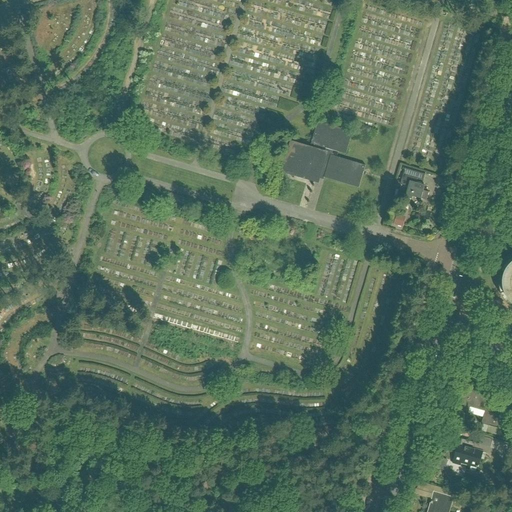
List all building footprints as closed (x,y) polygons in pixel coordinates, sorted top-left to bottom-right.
[(236,52),(259,60),(261,53),(239,45),(236,52)] [(191,47),(190,51),(207,55),(208,52),(191,47)] [(262,67),(261,71),(272,75),(274,71),(262,67)] [(308,167),(321,171),(320,173),(323,174),(326,166),(329,167),(333,155),(313,149),(308,167)] [(423,182),(425,175),(405,169),(400,185),(408,187),(407,192),(399,189),(396,199),(400,200),(401,197),(412,200),(412,197),(421,200),(425,186),(416,184),(417,180),(423,182)] [(393,225),(401,227),(404,218),(396,216),(393,225)] [(503,281),(502,283),(502,285),(503,288),(503,290),(504,292),(505,295),(506,297),(507,299),(509,300),(510,302),(511,304),(511,303),(511,263),(511,264),(509,266),(508,268),(506,270),(505,272),(504,274),(503,276),(503,279),(503,281)] [(488,426),(487,433),(500,436),(502,430),(495,428),(499,414),(493,412),(495,403),(492,402),(494,398),(484,395),(486,390),(466,384),(460,404),(459,409),(468,411),(469,407),(485,412),(481,424),(488,426)] [(458,446),(454,461),(461,463),(462,461),(478,466),(482,453),(488,454),(490,448),(472,442),(460,439),(458,446)] [(442,511),(446,497),(434,493),(428,511),(442,511)]
